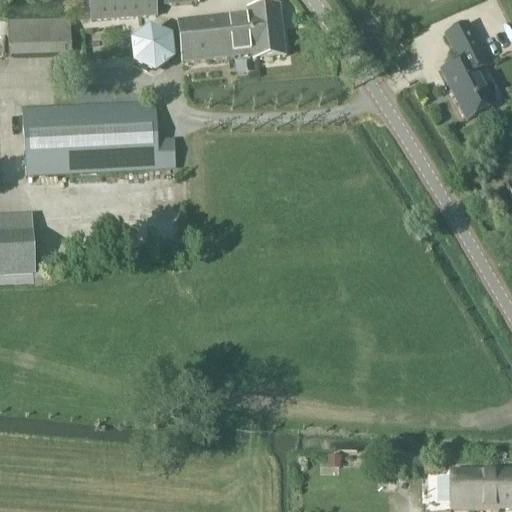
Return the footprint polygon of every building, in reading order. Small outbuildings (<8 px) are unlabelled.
[(155,18),(154,8),(153,0),(89,0),(91,23),(155,18)] [(195,0),(153,0),(154,8),(196,5),(195,0)] [(247,16),(177,24),(182,65),(252,57),(253,62),(284,58),(279,9),(247,12),(247,16)] [(68,24),(8,27),(9,60),(69,57),(68,24)] [(483,57),(466,24),(445,36),(458,62),(441,71),(459,106),(458,109),(461,116),(464,117),(466,121),(485,111),(477,97),(487,92),(472,62),(483,57)] [(134,44),(136,66),(154,76),(173,63),(171,40),(152,32),(134,44)] [(155,107),(22,114),(26,176),(175,167),(174,142),(157,143),(155,107)] [(31,216),(0,217),(0,277),(35,277),(31,216)] [(511,472),(448,474),(449,511),(478,511),(511,511),(511,472)]
